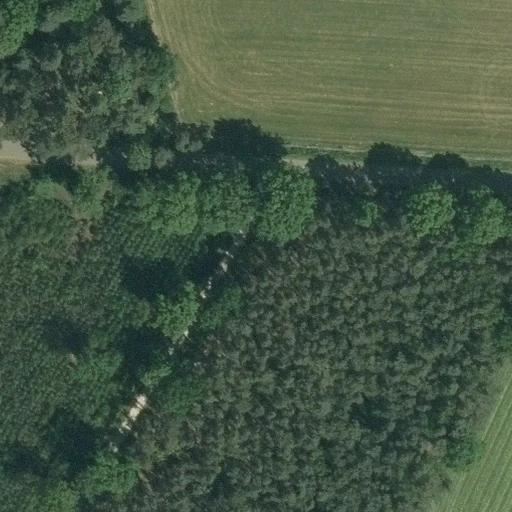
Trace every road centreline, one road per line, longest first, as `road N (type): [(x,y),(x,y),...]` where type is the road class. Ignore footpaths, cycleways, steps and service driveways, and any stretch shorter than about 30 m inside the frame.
road 1 (unclassified): [(0,146),(275,167)]
road 2 (unclassified): [(511,183),(275,167)]
